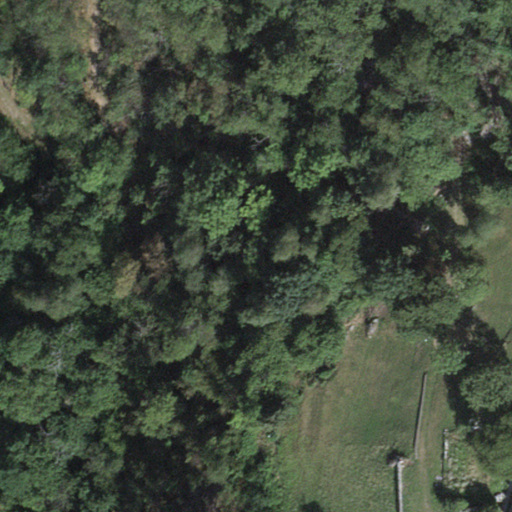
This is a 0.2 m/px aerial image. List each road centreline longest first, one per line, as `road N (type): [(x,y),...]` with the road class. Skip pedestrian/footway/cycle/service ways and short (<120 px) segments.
road 1 (track): [(0,94),(80,182),(96,256),(85,333),(88,344),(111,346),(137,201),(127,145),(99,93),(97,35)]
road 2 (track): [(360,0),(456,186),(423,442),(430,511)]
